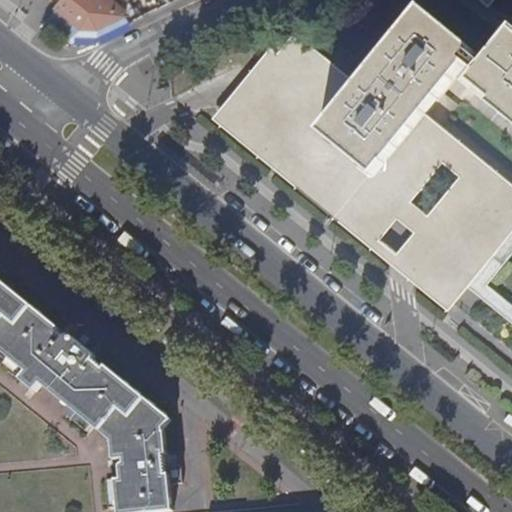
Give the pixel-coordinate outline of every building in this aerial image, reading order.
[(62,0),(57,7),(59,9),(83,29),(95,30),(126,16),(134,12),(129,0),(62,0)] [(105,36),(89,34),(83,29),(59,9),(50,20),(57,26),(73,39),(97,40),(105,36)] [(365,189),(426,116),(462,72),(474,58),(416,13),(357,87),(311,146),(365,189)] [(105,36),(130,24),(126,16),(95,30),(83,29),(89,34),(105,36)] [(511,36),(486,69),(475,82),(511,112),(511,36)] [(311,146),(357,87),(296,37),(278,59),(270,52),(234,96),(214,121),(404,275),(450,312),(511,235),(511,185),(426,116),(365,189),(311,146)] [(474,58),(462,72),(475,82),(486,69),(474,58)] [(105,427),(120,438),(122,461),(126,460),(126,468),(121,468),(122,480),(116,480),(119,511),(155,511),(173,510),(171,486),(181,485),(178,465),(165,466),(163,456),(168,455),(165,432),(174,421),(107,367),(104,371),(94,362),(99,356),(94,352),(100,345),(81,330),(76,330),(68,341),(59,334),(63,330),(0,279),(0,350),(28,373),(33,368),(47,379),(42,385),(101,432),(105,427)] [(33,368),(28,373),(22,381),(36,392),(42,385),(47,379),(33,368)] [(511,416),(509,414),(503,420),(511,427),(511,416)] [(105,427),(101,432),(112,442),(114,462),(122,461),(120,438),(105,427)]
